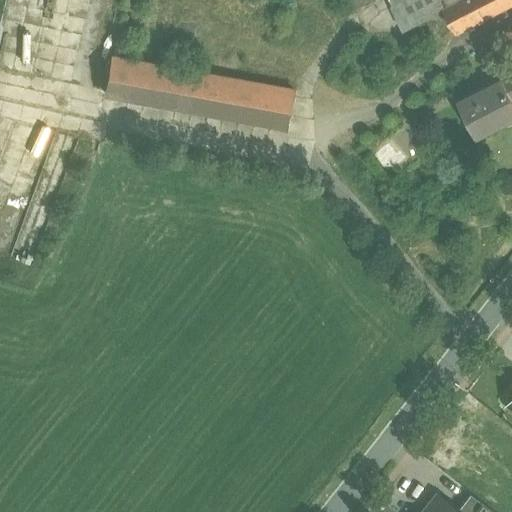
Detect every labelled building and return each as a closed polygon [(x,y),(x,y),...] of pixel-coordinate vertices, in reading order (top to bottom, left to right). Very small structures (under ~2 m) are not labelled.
[(374,0),(352,0),(357,11),(375,1),(374,0)] [(511,0),(439,0),(457,33),(511,5),(511,0)] [(295,90),(113,57),(106,93),(288,126),(295,90)] [(504,79),(461,101),(478,135),(497,125),(496,122),(511,114),(511,76),(505,80),(504,79)] [(389,144),(375,155),(387,171),(398,162),(400,164),(407,158),(401,151),(397,154),(389,144)] [(438,492),(422,511),(462,511),(458,508),(438,492)] [(494,511),(471,492),(458,508),(462,511),(494,511)]
